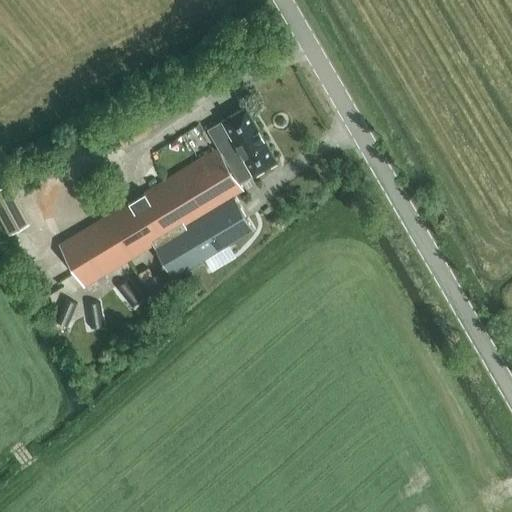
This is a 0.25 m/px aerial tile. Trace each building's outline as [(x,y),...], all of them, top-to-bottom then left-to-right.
[(130,201),(58,245),(84,287),(155,244),(233,197),(244,190),(239,182),(277,160),(246,106),(207,129),(218,148),(142,194),(145,198),(133,205),(130,201)] [(0,186),(0,216),(9,233),(29,222),(13,192),(8,182),(0,186)] [(155,244),(174,277),(252,229),(233,197),(155,244)] [(142,281),(153,275),(148,267),(138,273),(142,281)] [(143,299),(127,279),(116,288),(132,307),(143,299)] [(104,327),(100,302),(85,304),(89,330),(104,327)] [(75,332),(77,323),(78,314),(69,312),(67,321),(66,330),(75,332)]
